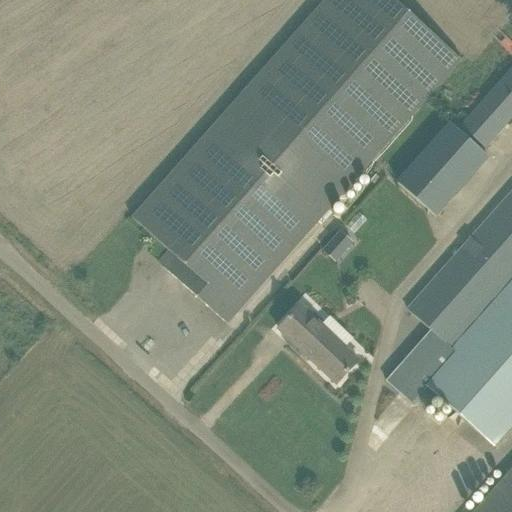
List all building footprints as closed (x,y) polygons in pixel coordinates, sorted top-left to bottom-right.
[(177,258),(166,270),(227,324),(460,61),(449,50),(452,46),(439,34),(435,38),(392,0),(324,0),(131,218),(177,258)] [(486,149),(511,119),(511,70),(462,128),(486,149)] [(449,123),(396,183),(436,218),(489,158),(449,123)] [(402,366),(387,383),(411,404),(426,387),(490,445),(511,420),(511,191),(419,295),(405,310),(415,318),(432,333),(423,343),(402,366)] [(335,261),(351,242),(339,231),(323,250),(335,261)] [(335,384),(349,369),(358,361),(299,306),(291,314),(278,329),(335,384)] [(511,511),(511,469),(474,511),(511,511)]
